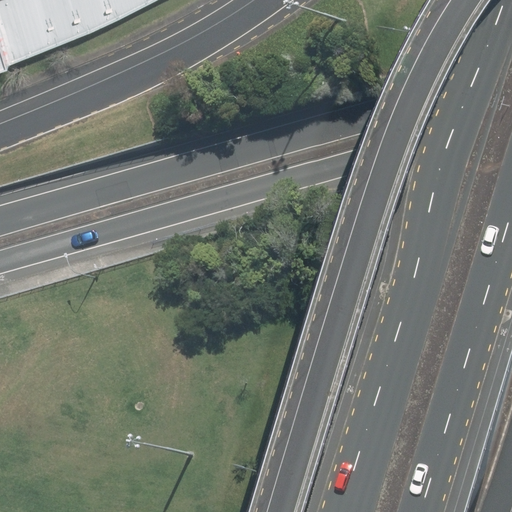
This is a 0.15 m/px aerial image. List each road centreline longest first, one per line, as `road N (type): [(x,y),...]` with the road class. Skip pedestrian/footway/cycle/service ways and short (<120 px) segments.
road 1 (primary): [(287,511),(404,132),(469,0)]
road 2 (primary): [(352,511),(505,0)]
road 3 (secondary): [(0,222),(511,73)]
road 4 (secondary): [(511,114),(0,262)]
road 5 (primary): [(0,135),(178,61),(276,0)]
road 6 (primary): [(511,218),(424,511)]
